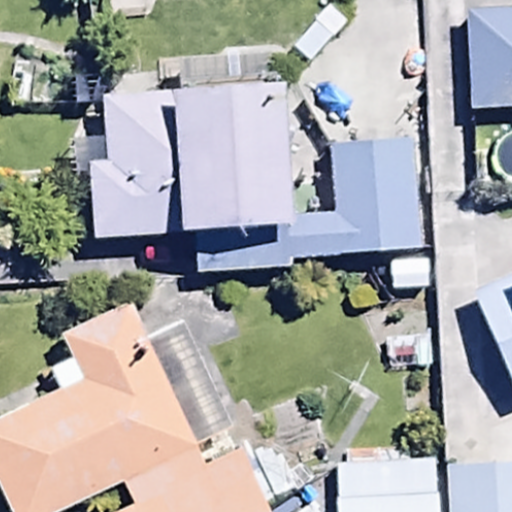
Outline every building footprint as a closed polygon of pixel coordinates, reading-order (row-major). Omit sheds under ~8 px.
[(511,14),(462,17),(467,118),(511,116),(511,14)] [(170,67),(172,101),(96,104),(99,169),(79,170),(82,249),(184,245),(185,282),(285,277),(284,266),(414,260),(409,149),(321,153),(324,225),(281,227),(274,89),(260,90),(259,63),(170,67)] [(511,283),(466,305),(511,400),(511,283)] [(264,511),(293,499),(273,454),(247,466),(185,331),(142,351),(124,310),(52,343),(62,365),(44,373),(55,398),(0,423),(0,511),(71,511),(118,491),(127,511),(264,511)] [(341,455),(341,469),(330,470),(330,511),(431,511),(431,469),(402,469),(402,454),(341,455)] [(511,511),(511,474),(440,477),(441,511),(511,511)]
